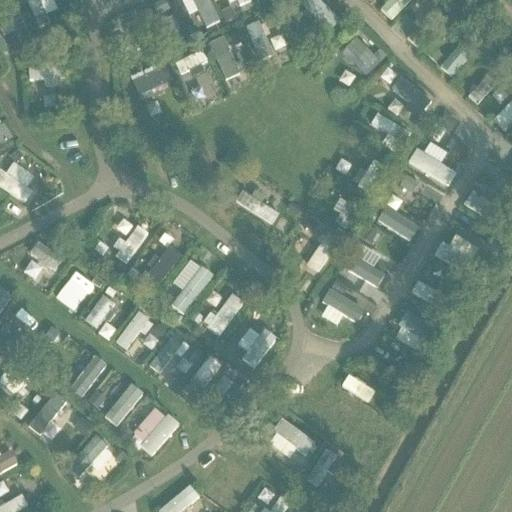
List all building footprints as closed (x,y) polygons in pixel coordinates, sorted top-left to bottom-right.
[(38,30),(50,25),(46,17),(57,12),(52,0),(29,0),(26,1),(38,30)] [(390,23),(413,0),(391,0),(380,12),(390,23)] [(427,0),(421,0),(417,4),(423,10),(430,3),(427,0)] [(163,3),(151,9),(156,19),(168,13),(163,3)] [(230,11),(219,15),(224,26),(235,22),(230,11)] [(65,18),(55,21),(58,32),(68,29),(65,18)] [(189,23),(179,28),(185,39),(195,34),(189,23)] [(473,26),(467,32),(474,38),(479,31),(473,26)] [(238,34),(230,38),(234,47),(242,43),(238,34)] [(46,44),(42,54),(54,58),(57,48),(46,44)] [(227,90),(243,84),(229,46),(213,51),(227,90)] [(175,51),(165,56),(169,64),(179,59),(175,51)] [(434,52),(427,58),(435,65),(441,59),(434,52)] [(379,54),(373,60),(380,67),(386,61),(379,54)] [(503,70),(497,76),(502,81),(508,75),(503,70)] [(164,91),(161,75),(134,80),(136,96),(164,91)] [(478,105),(495,85),(488,78),(470,98),(478,105)] [(400,79),(389,96),(422,118),(433,101),(400,79)] [(66,104),(58,105),(59,116),(67,116),(66,104)] [(443,116),(438,125),(448,131),(453,123),(443,116)] [(375,118),(371,129),(399,141),(404,130),(375,118)] [(0,150),(14,140),(3,124),(0,126),(0,150)] [(420,124),(415,130),(422,136),(427,130),(420,124)] [(409,165),(448,189),(457,175),(417,151),(409,165)] [(17,154),(10,160),(16,167),(23,161),(17,154)] [(394,157),(389,165),(396,169),(401,161),(394,157)] [(511,178),(508,176),(503,184),(511,189),(511,186),(511,178)] [(405,181),(400,189),(410,196),(415,187),(405,181)] [(491,221),(498,209),(471,193),(464,205),(491,221)] [(344,198),(331,222),(348,231),(361,207),(344,198)] [(290,205),(286,210),(298,219),(302,213),(290,205)] [(309,223),(304,231),(312,235),(317,227),(309,223)] [(136,227),(117,260),(129,267),(148,234),(136,227)] [(367,229),(360,241),(369,247),(377,235),(367,229)] [(332,261),(345,239),(331,231),(311,264),(320,269),(326,258),(332,261)] [(491,236),(484,248),(499,257),(506,245),(491,236)] [(442,244),(434,256),(470,280),(478,267),(442,244)] [(98,245),(92,252),(101,258),(106,251),(98,245)] [(67,251),(63,257),(70,263),(74,256),(67,251)] [(120,266),(115,273),(122,278),(127,271),(120,266)] [(187,289),(175,304),(184,312),(211,282),(194,267),(179,283),(187,289)] [(132,271),(125,280),(132,285),(139,277),(132,271)] [(95,281),(91,286),(98,292),(102,286),(95,281)] [(446,312),(451,300),(416,284),(411,296),(446,312)] [(335,285),(331,291),(341,298),(345,291),(335,285)] [(460,286),(455,293),(463,298),(468,291),(460,286)] [(108,290),(104,295),(110,300),(114,294),(108,290)] [(222,338),(243,303),(229,295),(208,330),(222,338)] [(86,323),(97,331),(114,307),(102,299),(86,323)] [(337,329),(344,316),(325,306),(318,318),(337,329)] [(417,353),(432,328),(407,314),(393,340),(417,353)] [(194,315),(189,321),(195,326),(200,320),(194,315)] [(110,343),(116,332),(104,324),(97,335),(110,343)] [(247,353),(241,359),(253,369),(274,344),(253,327),(238,345),(247,353)] [(50,330),(43,340),(51,346),(58,336),(50,330)] [(157,331),(153,338),(161,343),(165,336),(157,331)] [(25,343),(20,350),(26,355),(32,347),(25,343)] [(228,345),(221,353),(229,359),(236,351),(228,345)] [(149,368),(163,377),(176,356),(163,348),(149,368)] [(190,352),(183,361),(192,368),(199,359),(190,352)] [(88,358),(68,392),(85,401),(104,368),(88,358)] [(213,360),(180,390),(194,405),(226,375),(213,360)] [(414,370),(408,379),(418,385),(423,376),(414,370)] [(119,430),(144,396),(130,386),(105,419),(119,430)] [(235,390),(229,398),(238,405),(244,398),(235,390)] [(56,395),(29,428),(41,438),(68,405),(56,395)] [(97,399),(92,406),(98,411),(104,405),(97,399)] [(386,409),(381,416),(388,420),(392,413),(386,409)] [(81,420),(74,429),(85,437),(92,428),(81,420)] [(383,423),(377,431),(383,436),(390,428),(383,423)] [(267,444),(288,460),(301,443),(280,427),(267,444)] [(122,432),(116,438),(123,445),(130,439),(122,432)] [(0,474),(18,464),(11,452),(0,459),(0,457),(0,474)] [(117,453),(111,459),(117,465),(123,458),(117,453)] [(294,468),(289,475),(296,480),(301,473),(294,468)] [(354,472),(349,479),(357,485),(362,477),(354,472)] [(156,511),(191,511),(189,508),(200,500),(191,488),(156,511)] [(0,511),(20,511),(28,508),(23,497),(0,508),(0,511)] [(281,498),(270,511),(286,511),(291,506),(281,498)]
